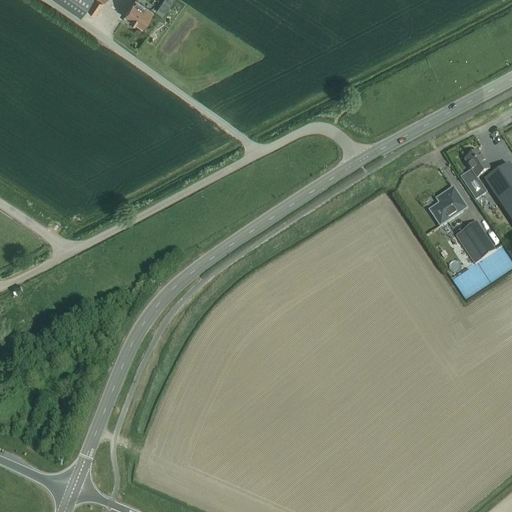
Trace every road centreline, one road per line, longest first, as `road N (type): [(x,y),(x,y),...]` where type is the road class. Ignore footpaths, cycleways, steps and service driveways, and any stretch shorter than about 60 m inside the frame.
road 1 (secondary): [(71,490),(127,351),(153,308),(222,249),(359,161)]
road 2 (unclassified): [(359,161),(321,128),(259,152),(48,0)]
road 3 (secondary): [(359,161),(511,79)]
